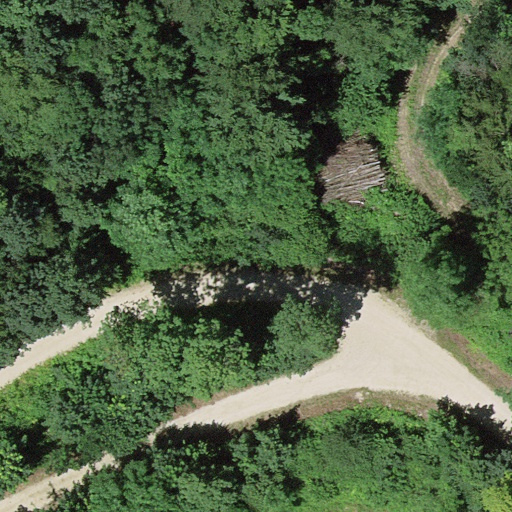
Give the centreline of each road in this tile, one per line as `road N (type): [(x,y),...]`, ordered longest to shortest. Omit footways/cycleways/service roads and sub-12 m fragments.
road 1 (track): [(0,369),(105,304),(284,280),(412,362),(511,442)]
road 2 (track): [(22,511),(250,402),(412,362)]
